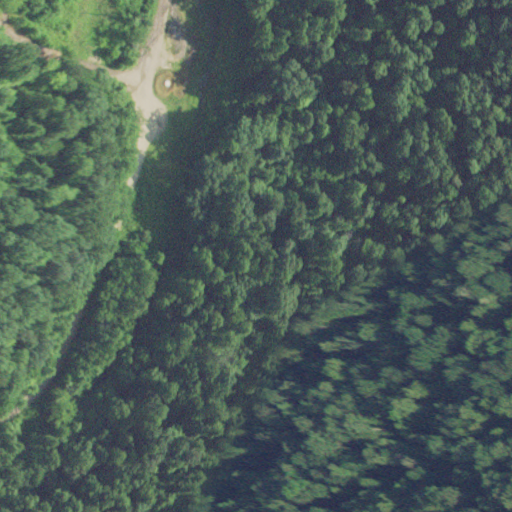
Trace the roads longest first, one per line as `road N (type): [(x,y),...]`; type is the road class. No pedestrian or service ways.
road 1 (track): [(0,350),(25,329),(78,194),(111,0)]
road 2 (track): [(382,511),(493,345),(511,303)]
